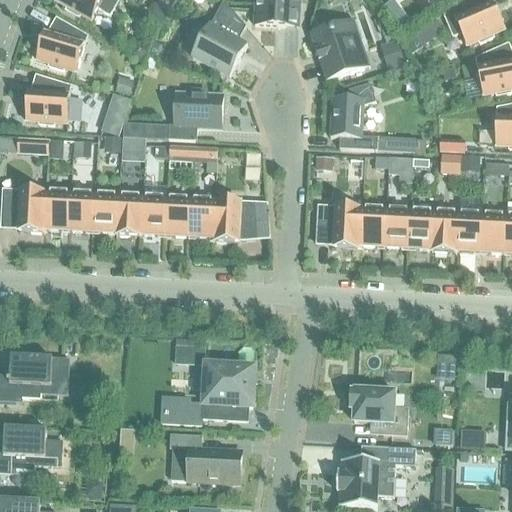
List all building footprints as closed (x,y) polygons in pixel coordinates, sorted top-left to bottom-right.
[(121,1),(120,0),(58,0),(56,4),(68,10),(66,13),(79,21),(81,18),(92,24),(99,12),(110,19),(121,1)] [(256,0),(255,28),(285,30),(286,5),(300,5),(300,0),(256,0)] [(424,0),(432,10),(444,1),(445,0),(424,0)] [(471,0),(445,20),(454,40),(461,36),(467,49),(479,44),(480,47),(494,41),(493,38),(505,33),(494,8),(491,10),(489,5),(484,0),(471,0)] [(393,2),(382,10),(401,36),(412,28),(393,2)] [(191,60),(230,81),(248,49),(239,44),(246,30),(224,4),(210,29),(209,28),(191,60)] [(65,72),(77,75),(88,39),(57,22),(50,34),(48,39),(45,38),(37,63),(50,67),(49,70),(64,75),(65,72)] [(325,67),(331,83),(365,72),(359,55),(364,53),(359,38),(354,40),(348,24),(311,37),(322,68),(325,67)] [(148,57),(160,62),(165,49),(153,44),(148,57)] [(397,44),(380,50),(388,75),(406,69),(397,44)] [(511,93),(511,54),(509,47),(476,62),(483,99),(496,96),(497,99),(511,96),(511,93)] [(454,71),(443,74),(445,85),(456,83),(454,71)] [(36,79),(32,93),(32,98),(28,98),(27,124),(40,125),(39,128),(55,129),(55,126),(68,127),(70,90),(36,79)] [(120,80),(115,95),(130,99),(134,84),(120,80)] [(378,141),(363,140),(364,109),(377,106),(371,87),(349,94),(349,102),(333,101),(331,141),(340,142),(340,152),(377,154),(378,141)] [(176,98),(175,129),(170,129),(169,144),(197,145),(198,131),(222,133),(223,100),(207,99),(207,93),(193,93),(193,98),(176,98)] [(117,99),(113,112),(127,116),(130,103),(117,99)] [(511,108),(498,112),(496,149),(509,150),(509,153),(511,152),(511,108)] [(105,139),(104,155),(121,156),(122,140),(105,139)] [(415,157),(416,142),(378,140),(378,141),(377,154),(415,157)] [(122,141),(121,161),(143,162),(144,142),(122,141)] [(33,143),(32,159),(49,159),(50,144),(33,143)] [(441,143),(441,155),(465,156),(465,144),(441,143)] [(51,144),(50,161),(63,162),(64,145),(51,144)] [(75,145),(74,160),(91,161),(91,146),(75,145)] [(170,150),(170,160),(217,163),(218,152),(170,150)] [(442,159),(440,177),(458,178),(459,160),(442,159)] [(479,161),(461,159),(460,175),(478,177),(479,161)] [(157,172),(169,172),(169,161),(157,161),(157,172)] [(316,161),(315,175),(333,175),(333,162),(316,161)] [(374,177),(389,178),(390,162),(374,161),(374,177)] [(395,174),(410,175),(411,163),(395,162),(395,174)] [(494,182),(505,183),(505,170),(494,169),(494,182)] [(27,236),(45,237),(47,196),(3,193),(2,231),(27,233),(27,236)] [(70,235),(71,197),(47,196),(45,237),(46,237),(46,234),(70,235)] [(70,235),(93,236),(95,198),(71,197),(70,235)] [(117,240),(119,199),(95,198),(93,236),(117,237),(116,240),(117,240)] [(117,240),(141,241),(143,201),(119,199),(117,240)] [(165,240),(167,202),(143,201),(141,241),(142,241),(142,239),(165,240)] [(165,240),(189,241),(191,203),(167,202),(165,240)] [(213,246),(215,204),(191,203),(189,241),(212,242),(212,246),(213,246)] [(215,204),(213,246),(231,247),(231,243),(244,244),(258,243),(255,206),(215,204)] [(342,253),(361,253),(363,212),(319,210),(317,248),(342,249),(342,253)] [(363,212),(361,253),(361,254),(361,250),(385,251),(387,213),(363,212)] [(387,213),(385,251),(409,252),(411,215),(387,213)] [(432,256),(433,256),(435,216),(411,215),(409,252),(432,254),(432,256)] [(435,216),(433,256),(457,257),(459,217),(435,216)] [(459,217),(457,257),(457,255),(481,256),(483,218),(459,217)] [(483,218),(481,256),(505,257),(507,219),(483,218)] [(181,362),(205,364),(206,342),(183,341),(181,362)] [(461,383),(461,357),(446,357),(445,383),(461,383)] [(11,360),(10,380),(0,379),(0,405),(22,407),(23,402),(41,403),(41,398),(68,399),(70,363),(11,360)] [(201,422),(248,425),(248,411),(253,411),(255,372),(207,369),(205,409),(202,408),(201,422)] [(445,398),(456,398),(455,383),(444,383),(445,398)] [(396,395),(356,393),(356,395),(352,395),(351,413),(355,413),(354,425),(384,427),(384,439),(407,440),(409,411),(395,411),(396,395)] [(442,430),(441,446),(458,447),(459,431),(442,430)] [(46,444),(47,433),(5,431),(4,451),(0,451),(0,477),(16,478),(16,474),(35,475),(35,470),(62,471),(63,445),(46,444)] [(120,433),(119,458),(133,459),(135,434),(120,433)] [(461,451),(473,452),(473,435),(461,434),(461,451)] [(171,438),(170,452),(190,453),(188,485),(240,488),(242,455),(202,453),(203,440),(171,438)] [(379,451),(378,467),(343,465),(342,477),(338,477),(337,495),(341,495),(341,511),(363,511),(377,511),(378,500),(394,501),(396,470),(415,471),(416,453),(379,451)] [(0,502),(0,511),(40,511),(40,505),(0,502)]
